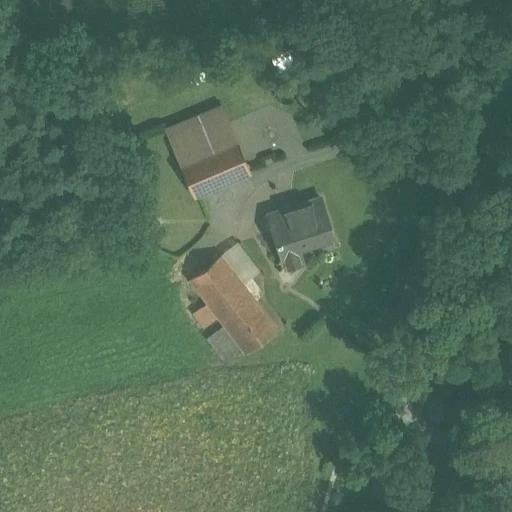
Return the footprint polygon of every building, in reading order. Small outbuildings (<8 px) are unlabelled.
[(165,129),(180,163),(236,139),(221,105),(165,129)] [(236,139),(180,163),(195,196),(251,172),(236,139)] [(323,199),(286,211),(286,210),(268,216),(285,267),(304,260),(300,247),(333,236),(335,241),(336,241),(323,199)] [(156,229),(156,221),(127,222),(128,231),(156,229)] [(221,255),(190,279),(209,304),(220,319),(223,322),(254,298),(221,255)] [(254,298),(223,322),(247,353),(278,329),(254,298)] [(209,304),(199,312),(210,327),(220,319),(209,304)]
